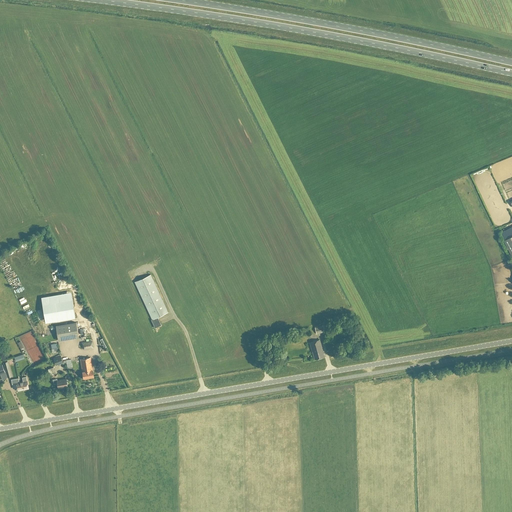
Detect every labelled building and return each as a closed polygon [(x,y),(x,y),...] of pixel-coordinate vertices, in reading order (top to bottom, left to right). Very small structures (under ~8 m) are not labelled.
[(505,240),(511,236),(511,229),(502,234),(505,240)] [(169,271),(168,284),(172,284),(172,287),(178,287),(178,285),(184,286),(184,280),(187,280),(187,272),(183,272),(183,270),(177,269),(176,272),(169,271)] [(161,325),(158,317),(168,312),(151,275),(134,283),(155,328),(161,325)] [(71,293),(41,298),(46,323),(75,318),(71,293)] [(79,337),(76,323),(56,326),(58,341),(79,337)] [(314,326),(316,334),(325,332),(323,326),(326,325),(325,323),(314,326)] [(315,360),(325,357),(320,339),(309,342),(315,360)] [(56,366),(63,363),(61,356),(53,358),(56,366)] [(93,370),(92,370),(90,357),(80,359),(83,372),(82,372),(84,378),(94,377),(93,370)] [(8,361),(3,363),(7,378),(12,377),(8,361)] [(23,382),(19,383),(19,378),(12,379),(13,389),(17,388),(18,391),(22,390),(29,389),(27,377),(23,378),(23,382)] [(66,379),(57,381),(57,379),(53,380),(54,384),(57,384),(58,388),(68,387),(66,379)]
